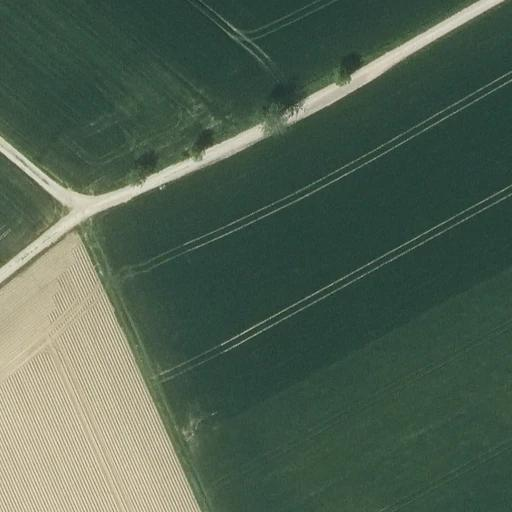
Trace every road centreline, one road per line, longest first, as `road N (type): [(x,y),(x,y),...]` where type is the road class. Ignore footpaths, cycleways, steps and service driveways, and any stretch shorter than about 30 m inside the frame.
road 1 (track): [(83,211),(254,135),(494,0)]
road 2 (track): [(75,219),(113,278),(214,511)]
